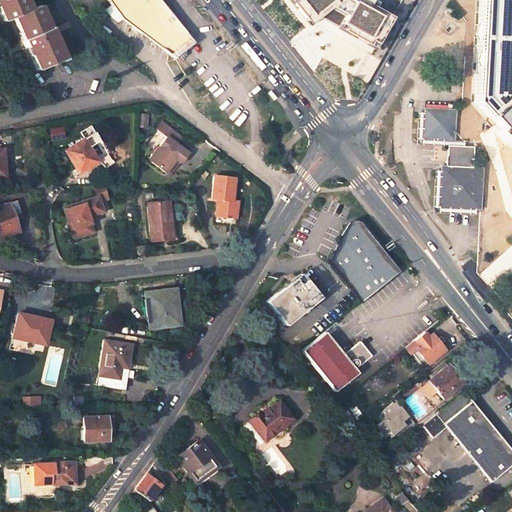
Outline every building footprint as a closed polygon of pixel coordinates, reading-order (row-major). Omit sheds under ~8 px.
[(0,0),(0,15),(2,21),(13,17),(23,40),(21,41),(25,48),(26,48),(37,70),(59,61),(50,39),(49,39),(46,32),(50,31),(39,6),(26,11),(20,0),(0,0)] [(121,20),(176,60),(193,46),(160,4),(157,0),(144,0),(143,1),(141,0),(106,0),(111,5),(121,20)] [(290,0),(313,28),(325,18),(379,48),(396,17),(378,7),(380,3),(374,0),(358,0),(358,1),(357,0),(290,0)] [(511,0),(483,0),(479,101),(511,134),(511,0)] [(104,11),(117,23),(121,20),(111,5),(104,11)] [(454,135),(455,110),(424,108),(424,113),(423,139),(459,141),(459,136),(454,135)] [(137,127),(146,127),(147,115),(138,114),(137,127)] [(161,122),(156,129),(166,136),(149,160),(166,172),(175,160),(180,164),(188,153),(176,144),(182,137),(161,122)] [(98,161),(84,139),(64,150),(79,173),(98,161)] [(472,168),(473,147),(464,147),(452,146),(452,167),(446,166),(442,166),(441,171),(440,207),(476,209),(481,209),(482,168),(472,168)] [(235,178),(214,176),(212,199),(218,200),(218,202),(217,203),(215,216),(236,218),(238,201),(232,201),(235,178)] [(105,184),(95,185),(98,195),(100,203),(110,200),(105,184)] [(100,203),(98,195),(63,207),(72,239),(92,232),(88,218),(94,217),(95,213),(103,210),(100,203)] [(15,201),(0,207),(0,236),(18,231),(13,218),(21,215),(15,201)] [(147,204),(151,241),(171,239),(169,210),(168,202),(147,204)] [(177,241),(174,210),(169,210),(171,239),(172,241),(177,241)] [(401,271),(362,221),(358,220),(355,220),(353,220),(351,222),(348,225),(345,230),(343,233),(341,239),(338,249),(330,260),(362,302),(401,271)] [(136,246),(137,255),(145,254),(144,245),(136,246)] [(300,274),(294,279),(299,286),(305,281),(300,274)] [(285,326),(319,298),(305,281),(299,286),(294,279),(266,302),(285,326)] [(145,292),(150,328),(177,324),(174,298),(177,298),(176,289),(145,292)] [(18,313),(13,337),(36,343),(42,318),(18,313)] [(343,353),(332,340),(326,331),(302,350),(333,390),(357,370),(354,367),(371,354),(359,339),(343,353)] [(415,347),(428,363),(443,350),(430,335),(428,336),(424,332),(413,341),(407,345),(411,350),(415,347)] [(104,340),(96,384),(123,389),(131,344),(104,340)] [(438,391),(444,399),(462,383),(457,377),(460,374),(451,364),(448,366),(447,365),(429,380),(430,382),(438,391)] [(438,391),(430,382),(422,389),(429,398),(438,391)] [(419,388),(416,385),(402,397),(405,400),(419,388)] [(511,463),(511,450),(464,390),(436,413),(490,481),(511,463)] [(34,396),(24,397),(25,409),(34,408),(34,396)] [(405,424),(401,420),(408,415),(394,400),(375,416),(391,436),(405,424)] [(260,413),(250,421),(266,440),(276,432),(275,431),(291,417),(279,402),(275,402),(270,406),(270,409),(262,415),(260,413)] [(352,412),(345,405),(339,410),(346,417),(352,412)] [(355,417),(352,412),(346,417),(350,422),(355,417)] [(83,418),(84,441),(107,440),(106,431),(112,431),(111,416),(83,418)] [(353,426),(359,421),(355,417),(350,422),(353,426)] [(210,457),(198,441),(166,464),(173,474),(182,467),(186,472),(188,472),(195,482),(216,467),(209,458),(210,457)] [(153,465),(163,474),(166,472),(171,478),(174,475),(173,474),(166,464),(160,456),(153,465)] [(36,463),(36,484),(74,483),(73,463),(36,463)] [(147,501),(159,485),(146,475),(134,491),(147,501)] [(249,482),(237,490),(249,506),(260,497),(249,482)] [(404,502),(404,501),(406,504),(409,501),(402,493),(396,498),(401,505),(404,502)] [(393,511),(390,508),(383,497),(361,511),(393,511)] [(416,511),(412,506),(409,501),(406,504),(404,501),(404,502),(411,511),(416,511)]
